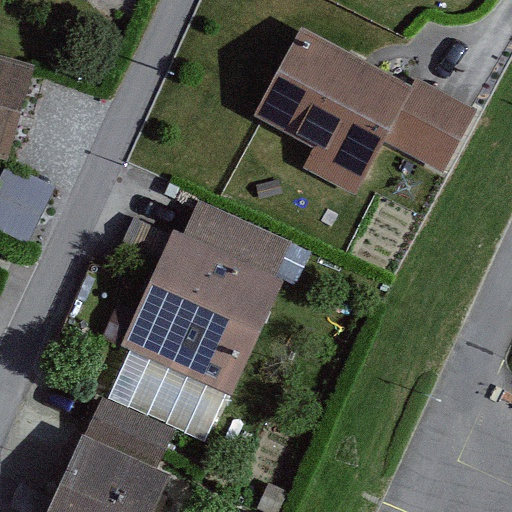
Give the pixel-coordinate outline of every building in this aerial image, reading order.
[(304,169),(355,195),(381,146),(384,141),(414,84),(374,64),(367,60),(303,27),(256,117),(263,120),(315,147),(304,169)] [(32,74),(34,66),(0,55),(0,157),(7,159),(32,74)] [(417,78),(414,84),(384,141),(445,173),(478,110),(458,100),(417,78)] [(0,233),(29,246),(55,186),(5,164),(0,175),(0,233)] [(183,235),(173,231),(122,346),(233,394),(284,279),(277,275),(278,272),(291,244),(292,242),(198,200),(189,221),(183,235)] [(312,255),(291,244),(278,272),(295,283),(312,255)] [(175,430),(103,397),(86,436),(158,468),(165,452),(175,430)] [(83,435),(48,511),(154,511),(171,475),(158,468),(86,436),(83,435)] [(279,511),(289,492),(270,484),(258,510),(261,511),(279,511)]
